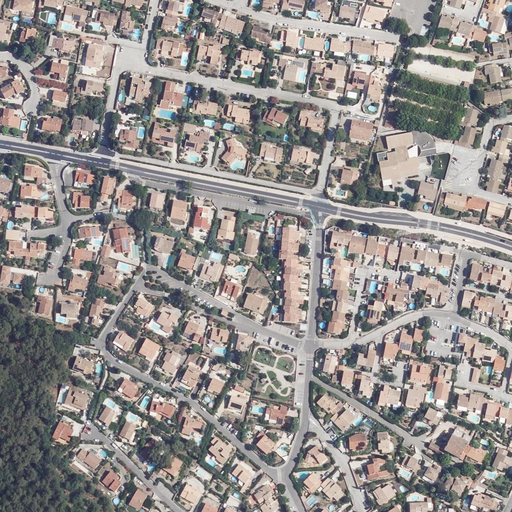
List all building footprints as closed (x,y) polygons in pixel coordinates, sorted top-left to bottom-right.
[(42,0),(39,0),(39,3),(38,8),(42,9),(43,7),(55,9),(56,5),(61,6),(61,0),(44,0),(42,0)] [(141,9),(143,0),(126,0),(126,2),(125,8),(130,9),(130,6),(141,9)] [(288,0),(289,1),(283,0),(281,9),(286,10),(287,7),(302,11),(305,0),(302,0),(288,0)] [(315,0),(314,9),(321,10),(325,11),(326,5),(327,2),(316,0),(315,0)] [(451,0),(450,2),(449,6),(457,8),(460,9),(462,0),(451,0)] [(502,0),(505,0),(506,0),(505,0),(490,0),(490,2),(488,10),(494,12),(498,13),(500,8),(502,0)] [(15,3),(13,11),(22,12),(24,2),(18,1),(15,1),(15,3)] [(32,10),(32,6),(33,4),(29,3),(24,2),(22,12),(23,13),(26,13),(31,14),(31,12),(32,10)] [(167,11),(166,10),(165,14),(167,15),(176,17),(179,5),(169,2),(168,7),(167,11)] [(80,22),(81,19),(85,20),(87,11),(66,6),(65,14),(72,16),(72,18),(72,20),(80,22)] [(354,20),(356,9),(341,6),(340,17),(350,18),(350,20),(354,20)] [(370,8),(366,7),(363,18),(367,19),(367,17),(374,19),(382,22),(385,12),(370,8)] [(217,25),(220,15),(206,9),(203,17),(214,21),(213,24),(217,25)] [(33,18),(35,10),(32,10),(31,12),(31,14),(26,13),(23,13),(22,16),(33,18)] [(112,26),(112,25),(116,26),(118,17),(112,15),(112,14),(97,11),(95,22),(99,23),(100,21),(103,22),(103,24),(112,26)] [(134,22),(130,22),(132,13),(124,12),(123,11),(120,30),(133,32),(134,22)] [(492,23),(490,29),(500,33),(502,28),(505,19),(502,19),(503,15),(498,13),(494,12),(492,15),(494,16),(492,23)] [(167,26),(174,28),(177,17),(176,17),(167,15),(166,18),(163,18),(160,29),(166,30),(167,26)] [(450,30),(451,27),(454,28),(457,21),(450,18),(446,17),(442,16),(438,26),(450,30)] [(228,19),(223,18),(219,28),(224,30),(225,27),(233,30),(238,31),(242,33),(245,23),(229,17),(228,19)] [(458,30),(457,32),(469,36),(470,31),(472,26),(467,24),(464,23),(457,21),(454,28),(458,30)] [(251,36),(255,37),(259,38),(265,40),(267,33),(268,30),(260,27),(257,27),(254,26),(252,33),(251,36)] [(469,36),(468,38),(483,43),(487,32),(475,28),(474,32),(470,31),(469,36)] [(34,41),(36,32),(24,30),(23,33),(22,32),(20,42),(25,43),(26,39),(34,41)] [(294,47),(298,47),(299,37),(296,37),(296,34),(282,32),(281,40),(295,43),(294,47)] [(271,44),(273,35),(267,33),(265,40),(264,42),(271,44)] [(59,49),(61,50),(69,52),(70,47),(73,47),(74,41),(69,39),(68,42),(56,39),(57,37),(51,35),(48,46),(52,47),(59,49)] [(304,48),(319,50),(320,40),(306,38),(304,48)] [(162,50),(172,52),(171,56),(176,57),(179,43),(171,41),(171,44),(163,42),(164,40),(158,39),(156,49),(162,50)] [(344,53),(344,49),(348,50),(349,43),(346,42),(345,43),(342,43),(339,43),(339,41),(339,40),(332,39),(330,51),(344,53)] [(506,47),(510,47),(508,39),(505,40),(505,43),(492,45),(493,56),(507,53),(506,47)] [(360,52),(360,53),(368,54),(371,44),(355,42),(354,51),(360,52)] [(89,45),(85,66),(96,68),(97,62),(101,63),(103,51),(102,51),(103,47),(92,44),(91,46),(89,45)] [(379,44),(379,47),(375,47),(374,54),(393,57),(394,47),(379,44)] [(210,64),(217,65),(220,46),(213,45),(213,47),(209,46),(209,48),(199,46),(197,59),(202,60),(203,56),(211,58),(210,64)] [(248,61),(252,61),(251,64),(257,66),(257,67),(260,67),(261,62),(258,62),(260,53),(254,52),(253,54),(238,51),(236,59),(248,62),(248,61)] [(287,60),(280,59),(279,66),(282,67),(281,71),(285,71),(283,80),(295,82),(295,79),(296,75),(298,68),(303,68),(304,63),(292,61),(291,66),(286,65),(287,60)] [(64,82),(68,66),(52,63),(50,72),(60,74),(59,81),(64,82)] [(324,65),(320,64),(316,64),(314,73),(324,75),(323,77),(342,81),(345,67),(337,66),(333,65),(331,71),(323,70),(323,68),(324,65)] [(485,69),(488,69),(490,83),(499,82),(501,82),(499,67),(496,68),(493,68),(493,65),(485,66),(485,69)] [(362,89),(366,72),(350,69),(348,78),(352,79),(351,87),(362,89)] [(379,83),(374,82),(375,77),(371,76),(367,94),(370,95),(369,99),(380,100),(382,87),(378,86),(379,83)] [(145,86),(141,85),(142,82),(142,80),(133,78),(128,99),(144,103),(144,104),(146,104),(150,83),(145,82),(145,83),(145,86)] [(1,90),(6,99),(14,94),(16,93),(18,95),(23,91),(18,80),(1,90)] [(93,84),(93,82),(87,81),(86,85),(78,83),(76,92),(91,95),(92,90),(102,92),(103,85),(97,84),(97,85),(93,84)] [(165,91),(163,100),(161,100),(160,105),(157,105),(157,107),(168,109),(169,104),(181,107),(183,94),(178,93),(177,97),(173,96),(175,85),(167,83),(165,91)] [(511,88),(501,90),(503,101),(511,99),(511,88)] [(490,104),(499,102),(503,101),(501,90),(483,93),(485,104),(490,104)] [(54,91),(52,100),(53,100),(64,103),(65,103),(67,94),(54,91)] [(207,114),(216,116),(218,104),(206,102),(206,103),(199,102),(200,98),(195,97),(192,113),(201,115),(201,114),(207,115),(207,114)] [(390,104),(383,125),(394,129),(400,108),(390,104)] [(13,108),(0,105),(0,111),(12,114),(13,108)] [(238,108),(238,107),(229,105),(227,116),(236,117),(235,121),(248,124),(251,111),(238,108)] [(478,111),(468,108),(463,126),(466,127),(470,128),(471,124),(475,125),(477,118),(478,111)] [(267,121),(268,118),(274,121),(283,125),(287,116),(278,112),(278,111),(272,109),(271,112),(267,110),(263,119),(266,121),(267,121)] [(307,117),(308,112),(301,111),(299,120),(301,121),(300,126),(311,128),(311,130),(321,132),(324,121),(314,119),(315,118),(307,117)] [(8,116),(8,117),(3,116),(2,121),(1,124),(18,128),(20,118),(8,116)] [(60,131),(62,122),(48,119),(47,122),(43,122),(42,129),(56,132),(56,131),(60,131)] [(82,122),(75,121),(73,130),(82,132),(82,131),(91,133),(93,122),(83,120),(82,122)] [(372,125),(352,121),(350,133),(370,137),(372,125)] [(158,129),(160,124),(156,123),(152,137),(160,139),(159,141),(168,142),(167,145),(172,146),(175,131),(171,130),(170,134),(162,132),(162,130),(158,129)] [(194,132),(195,125),(184,123),(183,130),(194,132)] [(502,131),(502,133),(500,141),(507,143),(508,139),(511,140),(511,137),(511,127),(504,125),(502,131)] [(462,142),(459,141),(459,143),(458,145),(469,148),(470,144),(472,145),(477,130),(470,128),(466,127),(463,136),(462,142)] [(120,137),(126,138),(125,141),(134,143),(136,133),(121,130),(120,137)] [(413,171),(413,168),(417,167),(419,167),(418,157),(431,155),(432,162),(433,161),(435,157),(436,153),(435,148),(434,143),(432,139),(429,135),(425,133),(421,131),(417,130),(415,130),(411,130),(411,133),(394,136),(386,138),(387,147),(394,146),(395,148),(396,152),(386,154),(387,157),(388,161),(379,162),(382,181),(387,180),(391,180),(391,182),(397,181),(401,180),(400,177),(400,173),(413,171)] [(186,141),(185,147),(189,148),(193,148),(197,149),(196,152),(200,152),(202,144),(203,145),(205,139),(208,140),(210,133),(201,132),(199,137),(194,136),(190,135),(189,142),(186,141)] [(349,137),(369,141),(370,137),(350,133),(349,137)] [(246,150),(237,148),(234,138),(226,141),(228,148),(228,150),(221,158),(226,163),(227,161),(230,163),(235,156),(244,158),(246,150)] [(494,152),(500,154),(499,157),(506,159),(507,155),(504,154),(507,143),(500,141),(497,140),(495,147),(494,152)] [(358,149),(359,144),(348,143),(347,148),(343,147),(342,156),(343,156),(344,151),(353,152),(353,149),(358,149)] [(265,157),(275,159),(274,161),(280,162),(283,149),(277,148),(277,150),(267,148),(267,145),(262,144),(260,155),(265,157)] [(314,158),(315,153),(299,150),(293,149),(291,160),(311,164),(313,157),(314,158)] [(385,152),(377,154),(379,162),(384,161),(384,157),(386,157),(385,152)] [(505,163),(506,159),(499,157),(498,161),(492,159),(489,168),(488,171),(487,175),(490,175),(498,178),(500,169),(502,162),(505,163)] [(341,179),(351,181),(350,185),(356,186),(359,172),(351,170),(351,172),(343,170),(344,168),(338,167),(336,178),(341,179)] [(400,177),(418,174),(417,167),(413,168),(413,171),(400,173),(400,177)] [(37,179),(36,183),(45,184),(46,180),(41,179),(42,170),(25,168),(24,177),(37,179)] [(74,180),(77,180),(77,183),(91,186),(93,177),(88,176),(86,176),(86,174),(76,172),(74,180)] [(489,182),(487,186),(486,191),(487,191),(497,194),(500,182),(497,181),(498,178),(490,175),(489,182)] [(10,184),(11,181),(0,178),(0,190),(8,193),(9,191),(12,191),(13,184),(10,184)] [(108,196),(110,196),(113,181),(104,179),(100,194),(101,194),(100,201),(106,203),(108,196)] [(421,182),(418,193),(426,196),(435,198),(438,199),(440,191),(437,190),(438,187),(426,184),(427,183),(421,182)] [(40,189),(48,190),(49,185),(45,185),(41,184),(41,187),(30,186),(29,188),(26,187),(21,187),(20,200),(24,200),(24,197),(39,199),(40,189)] [(119,191),(119,192),(116,191),(114,200),(118,200),(117,211),(131,213),(133,193),(119,191)] [(449,203),(449,204),(463,208),(466,196),(462,195),(461,197),(447,193),(444,201),(449,203)] [(73,201),(74,201),(74,205),(74,208),(89,209),(89,199),(79,198),(79,194),(73,194),(73,201)] [(152,195),(149,208),(159,210),(160,201),(162,202),(163,197),(152,195)] [(485,209),(487,201),(472,197),(471,200),(468,199),(467,206),(472,207),(480,209),(480,208),(485,209)] [(183,214),(185,215),(187,205),(173,202),(170,218),(182,220),(183,214)] [(487,211),(503,215),(506,206),(490,202),(487,211)] [(210,209),(197,206),(196,213),(197,214),(198,209),(207,211),(206,216),(209,217),(210,209)] [(14,216),(33,218),(34,211),(26,210),(20,210),(15,209),(14,216)] [(38,209),(38,211),(34,211),(33,218),(52,220),(53,213),(47,212),(45,212),(45,210),(38,209)] [(198,209),(197,214),(196,213),(193,228),(205,231),(206,226),(207,222),(205,222),(206,216),(207,211),(198,209)] [(217,237),(223,238),(223,239),(232,241),(234,234),(232,233),(235,218),(227,217),(226,221),(222,220),(220,231),(219,231),(217,237)] [(81,237),(85,236),(86,239),(99,238),(97,228),(92,229),(89,229),(88,228),(80,229),(81,237)] [(122,254),(129,253),(126,239),(124,230),(113,231),(115,248),(116,251),(116,254),(122,253),(122,254)] [(341,249),(342,245),(349,246),(351,236),(332,232),(329,247),(341,249)] [(247,235),(244,254),(255,256),(258,241),(254,240),(255,236),(247,235)] [(349,246),(348,252),(364,255),(365,254),(365,253),(367,241),(367,240),(351,236),(349,246)] [(158,251),(160,250),(170,253),(173,244),(153,237),(151,243),(155,244),(154,248),(155,251),(156,252),(158,251)] [(378,243),(374,242),(367,241),(365,253),(372,255),(376,255),(378,245),(378,243)] [(13,256),(25,257),(26,250),(22,250),(22,244),(9,243),(8,252),(14,252),(13,256)] [(30,245),(30,250),(26,250),(25,257),(25,261),(29,261),(30,257),(37,258),(37,254),(43,255),(44,246),(30,245)] [(383,257),(383,258),(386,259),(387,258),(389,248),(385,248),(385,246),(378,245),(376,255),(383,257)] [(109,249),(102,247),(101,248),(99,256),(106,259),(108,252),(109,249)] [(389,247),(389,248),(387,258),(396,260),(399,249),(389,247)] [(402,265),(403,261),(411,262),(414,250),(401,247),(398,264),(402,265)] [(418,250),(414,249),(414,250),(411,262),(415,263),(415,262),(416,260),(419,260),(424,261),(426,253),(418,251),(418,250)] [(92,252),(75,250),(74,260),(79,260),(90,262),(92,253),(92,252)] [(178,261),(179,261),(178,266),(187,269),(191,271),(195,260),(184,256),(185,252),(182,251),(178,261)] [(429,265),(436,266),(438,255),(438,254),(426,251),(426,253),(424,261),(423,264),(429,265)] [(449,267),(451,257),(438,255),(436,266),(440,266),(440,265),(449,267)] [(343,268),(345,268),(346,261),(333,259),(332,266),(331,266),(330,269),(334,270),(342,271),(343,268)] [(302,270),(302,266),(297,265),(294,265),(294,261),(285,261),(285,264),(283,264),(283,269),(285,269),(302,270)] [(209,267),(204,265),(201,274),(211,278),(210,281),(214,283),(220,267),(213,264),(212,268),(209,267)] [(476,278),(476,277),(480,278),(481,273),(482,268),(478,267),(478,265),(471,264),(469,277),(476,278)] [(114,275),(110,274),(111,270),(104,268),(103,272),(104,272),(103,277),(99,276),(97,284),(104,286),(105,283),(117,287),(119,281),(115,280),(117,276),(114,275)] [(480,278),(480,281),(490,283),(492,271),(492,269),(488,268),(487,275),(481,273),(480,278)] [(346,276),(348,276),(349,273),(342,271),(334,270),(332,280),(346,282),(347,283),(347,279),(345,279),(346,276)] [(494,285),(494,284),(499,284),(501,274),(501,273),(492,271),(490,283),(489,284),(494,285)] [(11,274),(2,273),(0,284),(9,285),(10,281),(14,282),(13,284),(23,285),(24,276),(14,275),(14,276),(10,276),(11,274)] [(505,286),(504,288),(510,289),(510,288),(511,277),(511,276),(502,275),(500,285),(505,286)] [(297,281),(293,280),(293,277),(284,276),(283,276),(282,280),(284,280),(284,284),(301,285),(301,281),(297,281)] [(427,284),(428,280),(414,277),(411,287),(418,288),(426,290),(427,284)] [(72,280),(71,284),(69,284),(67,291),(73,293),(74,289),(84,291),(86,281),(73,278),(72,280)] [(336,291),(346,293),(347,289),(345,289),(346,282),(332,280),(331,290),(336,291)] [(234,303),(240,287),(226,282),(222,293),(232,297),(230,301),(234,303)] [(300,289),(301,285),(284,284),(283,292),(285,292),(294,292),(294,289),(297,289),(300,289)] [(438,286),(427,284),(426,290),(425,294),(431,295),(436,296),(438,286)] [(387,300),(394,302),(396,292),(396,291),(386,289),(386,287),(382,286),(381,293),(388,295),(387,300)] [(442,286),(438,286),(436,296),(436,298),(436,300),(447,302),(449,290),(441,288),(442,286)] [(335,298),(338,298),(337,303),(347,304),(347,300),(346,300),(347,293),(346,293),(336,291),(335,298)] [(475,294),(464,291),(461,305),(468,306),(469,300),(474,301),(475,297),(475,294)] [(295,292),(294,292),(285,292),(285,294),(284,294),(284,300),(285,300),(302,301),(302,297),(297,297),(295,296),(295,292)] [(397,304),(398,303),(402,304),(404,293),(396,292),(394,301),(393,304),(397,305),(397,304)] [(243,308),(262,315),(267,302),(248,295),(243,308)] [(44,298),(41,297),(38,296),(36,303),(40,304),(38,313),(48,316),(51,302),(48,301),(44,300),(44,298)] [(482,311),(485,298),(475,297),(474,301),(473,306),(479,307),(478,311),(482,311)] [(494,299),(485,298),(482,311),(486,312),(486,310),(492,311),(494,301),(494,299)] [(150,310),(152,307),(139,299),(134,307),(137,309),(136,311),(145,316),(149,309),(150,310)] [(302,305),(302,301),(285,300),(284,307),(293,308),(295,308),(295,304),(297,305),(302,305)] [(100,308),(103,309),(105,304),(96,301),(95,307),(92,306),(89,318),(92,318),(91,325),(96,327),(99,318),(98,318),(100,308)] [(498,314),(498,316),(502,316),(505,306),(505,304),(494,301),(492,311),(492,313),(498,314)] [(333,312),(345,314),(347,304),(337,303),(333,302),(331,311),(333,312)] [(374,302),(373,307),(368,306),(365,319),(366,319),(378,321),(379,322),(383,303),(376,302),(374,302)] [(74,313),(78,314),(78,307),(61,306),(60,315),(66,315),(66,318),(74,319),(74,313)] [(511,318),(511,307),(505,306),(502,316),(502,319),(506,319),(506,317),(511,318)] [(283,311),(284,311),(284,315),(301,316),(301,312),(297,312),(293,311),(293,308),(284,307),(283,307),(283,311)] [(343,321),(344,318),(345,314),(333,312),(332,319),(331,323),(344,325),(344,322),(343,321)] [(162,329),(169,334),(178,318),(171,314),(169,317),(162,313),(156,322),(164,326),(162,329)] [(284,315),(284,323),(294,324),(294,320),(296,320),(301,320),(301,316),(284,315)] [(184,332),(194,337),(193,339),(193,340),(196,341),(202,328),(198,327),(199,327),(188,322),(184,332)] [(342,330),(344,330),(345,326),(344,325),(331,323),(329,323),(327,333),(338,335),(340,329),(342,330)] [(221,344),(221,342),(226,343),(228,332),(213,329),(210,340),(215,341),(215,343),(221,344)] [(418,331),(418,329),(415,329),(413,337),(412,342),(415,343),(416,341),(421,342),(423,332),(418,331)] [(126,352),(133,341),(120,332),(112,344),(126,352)] [(412,342),(413,337),(401,335),(398,345),(398,349),(410,351),(411,351),(411,346),(412,342)] [(251,345),(253,339),(244,337),(243,338),(242,338),(242,336),(239,336),(235,350),(242,352),(243,346),(246,347),(246,344),(251,345)] [(473,339),(465,337),(463,351),(472,353),(474,342),(475,339),(473,339)] [(150,362),(158,347),(146,340),(139,353),(144,356),(146,357),(145,359),(150,362)] [(484,349),(485,344),(474,342),(472,353),(482,355),(483,351),(484,349)] [(394,359),(395,352),(397,353),(398,349),(398,345),(393,344),(392,345),(392,347),(385,346),(383,357),(394,359)] [(365,366),(373,367),(376,351),(368,350),(367,355),(365,366)] [(493,364),(495,356),(496,351),(489,350),(489,352),(483,351),(482,355),(482,357),(481,361),(493,364)] [(173,366),(177,358),(171,355),(167,353),(163,360),(165,362),(161,368),(173,375),(176,368),(175,367),(173,366)] [(266,362),(268,355),(256,353),(255,360),(266,362)] [(358,355),(357,364),(365,366),(367,355),(363,354),(363,355),(358,355)] [(325,360),(323,360),(322,363),(335,366),(336,358),(326,356),(325,360)] [(493,364),(492,370),(496,370),(496,368),(505,370),(506,362),(500,361),(498,360),(498,357),(499,357),(495,356),(493,364)] [(92,372),(90,371),(91,369),(93,364),(81,360),(81,359),(76,357),(72,370),(90,376),(92,372)] [(215,362),(211,368),(216,371),(220,364),(215,362)] [(322,372),(333,374),(335,366),(322,363),(321,367),(323,367),(322,372)] [(201,371),(190,365),(187,370),(199,376),(201,371)] [(429,368),(413,365),(411,378),(426,381),(429,368)] [(444,366),(439,365),(437,378),(443,379),(450,380),(452,368),(448,367),(447,369),(447,371),(443,371),(443,369),(444,366)] [(345,372),(346,367),(340,366),(340,367),(339,371),(343,372),(341,382),(351,384),(353,374),(345,372)] [(181,381),(192,388),(199,376),(187,370),(181,381)] [(213,379),(208,389),(213,391),(219,394),(224,384),(213,379)] [(134,389),(130,386),(132,384),(125,380),(120,388),(123,390),(122,393),(132,399),(138,391),(134,389)] [(363,391),(367,392),(366,396),(372,397),(373,389),(368,388),(369,382),(362,381),(360,390),(363,391)] [(445,393),(446,385),(442,384),(436,383),(433,399),(445,401),(446,396),(444,396),(445,393)] [(386,403),(388,397),(389,390),(390,386),(384,385),(382,392),(380,392),(378,405),(384,406),(386,406),(386,403)] [(400,392),(389,390),(388,397),(386,403),(388,403),(393,404),(394,401),(399,402),(400,392)] [(423,393),(421,392),(412,391),(408,390),(406,403),(415,405),(415,407),(417,407),(419,407),(421,406),(423,393)] [(88,398),(69,391),(65,401),(73,404),(72,407),(83,411),(88,398)] [(458,394),(456,403),(467,406),(469,395),(469,394),(469,393),(465,392),(465,393),(464,395),(458,394)] [(233,410),(233,409),(241,411),(246,397),(240,395),(239,399),(231,396),(227,408),(233,410)] [(469,395),(467,406),(466,409),(471,409),(471,407),(475,408),(480,409),(481,403),(483,398),(477,397),(469,395)] [(324,396),(317,402),(322,407),(323,406),(330,412),(334,416),(336,414),(344,406),(340,402),(336,406),(329,400),(329,401),(324,396)] [(160,414),(169,419),(174,410),(164,405),(152,402),(150,412),(160,414)] [(493,416),(493,413),(498,414),(499,408),(500,404),(495,403),(495,405),(486,403),(486,407),(485,414),(493,416)] [(329,414),(330,412),(323,406),(322,407),(329,414)] [(434,415),(440,417),(442,412),(427,406),(423,417),(432,420),(434,415)] [(113,421),(117,414),(106,408),(99,419),(106,424),(105,426),(107,427),(112,420),(113,421)] [(498,414),(498,417),(505,419),(507,409),(499,408),(498,414)] [(285,415),(286,415),(287,412),(280,410),(280,412),(266,409),(265,414),(270,415),(269,419),(277,421),(277,424),(283,426),(285,415)] [(346,410),(339,417),(336,414),(334,416),(330,420),(333,423),(335,421),(340,425),(338,427),(342,431),(355,419),(346,410)] [(190,435),(191,432),(199,434),(202,424),(194,422),(194,420),(189,419),(187,424),(184,423),(181,433),(190,435)] [(120,436),(129,440),(136,427),(126,422),(120,436)] [(70,430),(71,428),(69,428),(59,423),(52,438),(58,441),(60,437),(68,442),(73,432),(70,430)] [(462,461),(465,455),(467,456),(469,451),(468,450),(470,445),(474,439),(455,429),(452,435),(444,451),(462,461)] [(260,440),(256,445),(266,454),(273,447),(266,442),(267,440),(263,437),(265,435),(261,432),(256,437),(260,440)] [(352,451),(366,450),(365,435),(355,435),(348,439),(349,449),(352,449),(352,451)] [(380,441),(380,444),(378,444),(378,450),(381,449),(382,453),(389,453),(388,440),(387,440),(387,435),(377,436),(377,441),(380,441)] [(230,452),(226,447),(227,447),(224,444),(223,445),(215,438),(210,443),(211,444),(209,445),(211,447),(208,450),(216,458),(215,459),(223,465),(227,461),(226,460),(229,457),(227,456),(230,452)] [(157,447),(159,446),(154,439),(145,447),(146,448),(140,453),(146,461),(155,454),(156,455),(160,451),(157,447)] [(436,452),(439,447),(436,446),(430,443),(427,448),(436,452)] [(468,450),(469,451),(467,456),(481,463),(486,453),(470,445),(468,450)] [(305,462),(311,464),(312,462),(313,459),(316,460),(319,464),(326,460),(316,447),(308,453),(305,462)] [(511,459),(504,457),(506,452),(499,449),(495,458),(491,467),(500,471),(503,464),(510,467),(511,462),(511,459)] [(84,461),(94,469),(101,461),(90,452),(88,455),(86,454),(87,453),(83,450),(77,457),(83,462),(84,461)] [(165,477),(168,473),(173,476),(176,472),(177,472),(179,468),(182,463),(171,456),(163,469),(162,469),(159,473),(165,477)] [(415,465),(416,462),(405,456),(400,465),(411,471),(410,473),(415,475),(420,467),(415,465)] [(372,459),(373,464),(367,466),(370,480),(388,476),(387,471),(380,472),(378,473),(377,468),(378,468),(378,464),(385,464),(384,459),(372,459)] [(232,474),(245,484),(242,487),(245,490),(250,484),(247,482),(248,479),(252,475),(239,465),(232,474)] [(432,470),(429,467),(423,475),(433,482),(441,469),(435,465),(432,470)] [(208,481),(212,474),(197,466),(193,472),(198,475),(198,476),(208,481)] [(102,482),(115,493),(121,485),(116,480),(118,478),(111,472),(102,482)] [(431,485),(433,482),(423,475),(421,479),(431,485)] [(310,490),(309,491),(312,494),(320,486),(317,482),(310,476),(304,483),(310,490)] [(462,493),(468,481),(461,477),(459,482),(456,480),(452,488),(462,493)] [(327,479),(322,484),(320,486),(324,489),(322,491),(324,494),(326,492),(332,498),(333,498),(337,501),(343,495),(339,491),(340,490),(335,484),(334,485),(332,487),(330,484),(331,483),(327,479)] [(475,480),(473,482),(472,483),(477,485),(487,489),(488,487),(478,483),(479,483),(475,480)] [(259,504),(264,500),(265,501),(273,497),(274,496),(268,487),(267,488),(266,485),(257,491),(258,493),(254,496),(259,504)] [(374,492),(379,499),(377,500),(376,501),(379,506),(395,496),(388,485),(381,490),(379,488),(374,492)] [(190,502),(194,504),(199,494),(185,487),(179,499),(189,504),(190,502)] [(139,510),(148,495),(138,490),(129,505),(139,510)] [(488,498),(481,495),(481,496),(480,498),(478,497),(474,495),(471,505),(481,509),(481,507),(494,511),(498,504),(491,501),(487,500),(488,498)] [(273,511),(280,507),(273,497),(265,501),(264,502),(265,504),(260,507),(263,511),(273,511)] [(431,511),(431,503),(409,504),(409,511),(431,511)]
